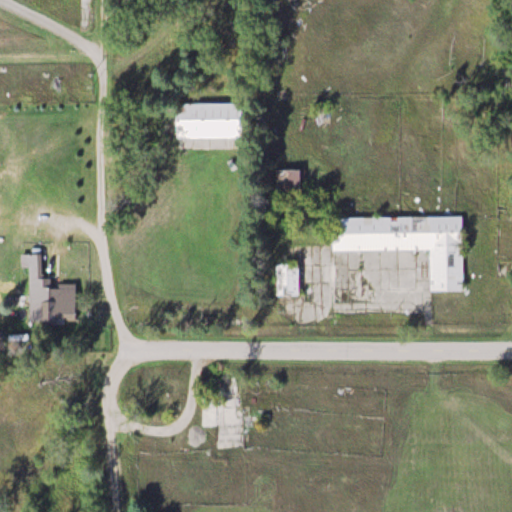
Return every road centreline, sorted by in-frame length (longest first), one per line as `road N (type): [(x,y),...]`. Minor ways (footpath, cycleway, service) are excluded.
road 1 (residential): [(114,511),(109,386),(152,350),(511,347)]
road 2 (track): [(109,386),(109,0)]
